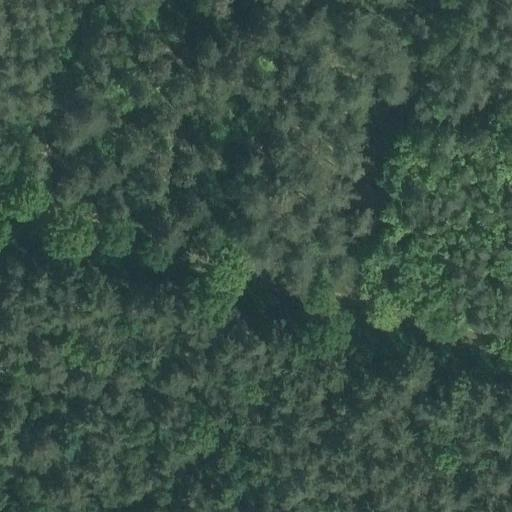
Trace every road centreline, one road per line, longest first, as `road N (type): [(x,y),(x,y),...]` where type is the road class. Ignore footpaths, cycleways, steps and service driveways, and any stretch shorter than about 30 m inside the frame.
road 1 (track): [(511,337),(0,190)]
road 2 (track): [(0,218),(69,0)]
